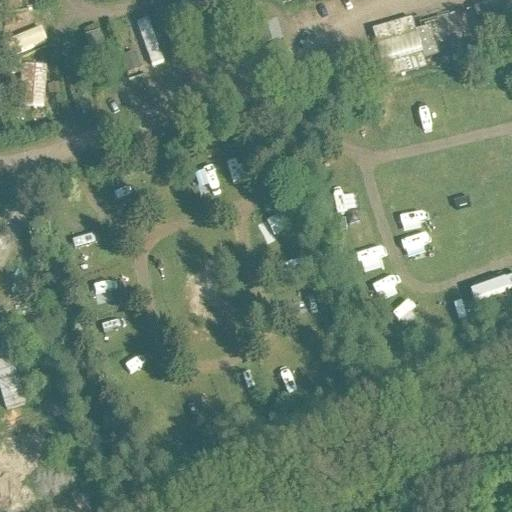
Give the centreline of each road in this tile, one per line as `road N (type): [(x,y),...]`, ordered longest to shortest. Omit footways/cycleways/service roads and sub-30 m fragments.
road 1 (track): [(426,0),(354,20),(299,63),(0,168)]
road 2 (tertiary): [(260,511),(511,406)]
